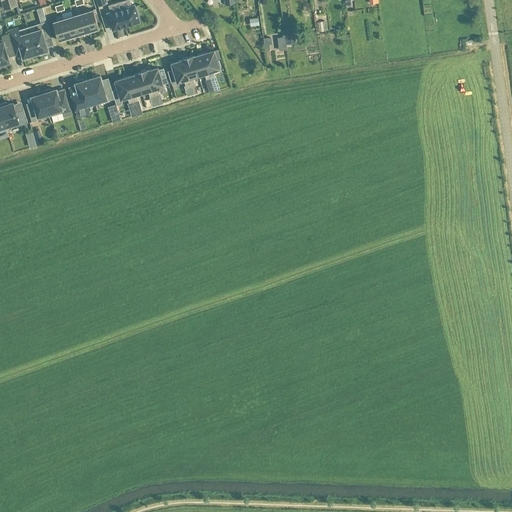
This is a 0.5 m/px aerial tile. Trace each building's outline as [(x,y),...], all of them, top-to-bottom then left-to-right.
[(1,0),(4,9),(17,5),(16,0),(1,0)] [(111,24),(113,29),(139,21),(137,14),(139,14),(137,6),(135,6),(134,5),(108,13),(109,14),(107,15),(110,24),(111,24)] [(83,12),(88,31),(99,27),(93,9),(83,12)] [(88,31),(83,12),(73,15),(79,34),(88,31)] [(73,15),(63,18),(69,36),(79,34),(73,15)] [(69,36),(63,18),(53,21),(58,40),(69,36)] [(29,32),(36,53),(40,52),(40,55),(49,52),(45,38),(52,36),(47,20),(37,23),(36,26),(37,30),(29,32)] [(316,22),(317,31),(326,30),(325,21),(316,22)] [(36,53),(29,32),(22,34),(21,30),(18,29),(8,32),(13,48),(20,46),(24,59),(32,57),(32,54),(36,53)] [(2,39),(0,39),(0,63),(2,63),(2,66),(11,64),(6,49),(13,47),(9,33),(1,36),(2,39)] [(286,36),(287,44),(296,43),(295,35),(286,36)] [(214,50),(203,53),(211,77),(215,76),(213,70),(220,68),(219,67),(221,67),(219,60),(217,60),(214,50)] [(193,55),(192,55),(198,75),(204,73),(206,79),(211,77),(203,53),(193,56),(193,55)] [(192,55),(182,58),(190,84),(194,83),(193,76),(198,75),(192,55)] [(172,63),(174,69),(168,70),(172,82),(177,81),(184,79),(186,85),(190,84),(182,58),(182,60),(172,63)] [(147,69),(146,69),(154,95),(159,94),(157,87),(163,86),(158,67),(147,70),(147,69)] [(146,69),(136,72),(142,92),(148,90),(150,96),(154,95),(146,69)] [(142,92),(136,72),(136,73),(136,74),(126,77),(134,101),(138,100),(136,94),(142,92)] [(92,78),(87,79),(94,102),(107,98),(107,100),(115,98),(111,85),(104,87),(100,75),(98,76),(97,74),(92,76),(92,78)] [(134,101),(126,77),(115,80),(121,98),(127,97),(129,103),(134,101)] [(94,102),(87,79),(84,80),(82,79),(78,80),(77,82),(75,83),(78,91),(77,93),(72,94),(76,108),(83,106),(94,102)] [(59,98),(56,89),(51,90),(50,88),(43,90),(51,115),(63,112),(64,116),(72,113),(67,97),(61,99),(59,98)] [(51,115),(43,90),(37,93),(37,94),(31,96),(34,105),(33,108),(28,109),(32,121),(51,115)] [(0,103),(0,106),(7,128),(28,122),(24,108),(15,111),(12,102),(7,104),(7,102),(0,103)] [(39,129),(33,131),(37,145),(43,143),(39,129)]
